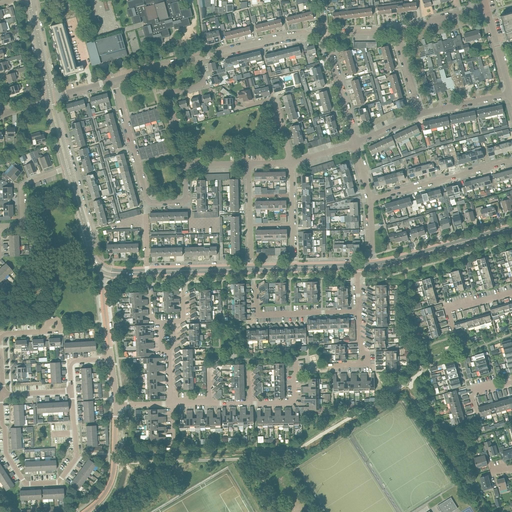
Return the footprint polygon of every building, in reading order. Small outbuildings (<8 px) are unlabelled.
[(136,0),(85,0),(91,20),(138,8),(136,0)] [(143,0),(147,13),(141,14),(142,17),(144,23),(145,24),(147,23),(148,26),(142,27),(147,43),(154,41),(155,43),(163,41),(162,38),(170,36),(168,29),(174,27),(175,30),(190,25),(188,18),(193,17),(190,8),(180,10),(177,0),(143,0)] [(219,8),(219,15),(227,13),(227,9),(227,6),(227,1),(222,1),(222,8),(219,8)] [(375,2),(375,8),(377,8),(378,15),(385,14),(383,4),(379,4),(379,2),(375,2)] [(352,8),(353,18),(359,17),(358,7),(352,8),(351,5),(352,8)] [(301,22),(307,20),(305,13),(305,11),(301,12),(302,14),(299,15),(301,22)] [(305,13),(307,20),(313,19),(312,12),(305,13)] [(511,38),(511,13),(501,17),(507,40),(511,38)] [(299,15),(293,16),(294,23),(301,22),(299,15)] [(294,23),(293,16),(286,18),(288,25),(294,23)] [(4,23),(1,24),(0,23),(0,32),(4,31),(7,30),(5,23),(9,22),(9,23),(11,23),(16,21),(15,17),(11,18),(10,18),(8,19),(3,20),(4,23)] [(268,23),(270,30),(276,28),(274,18),(267,20),(268,23)] [(276,18),(274,18),(276,28),(282,26),(281,20),(277,20),(276,18)] [(53,26),(50,26),(51,30),(53,35),(52,35),(54,43),(55,42),(56,48),(58,55),(60,60),(59,60),(61,67),(62,67),(63,72),(64,76),(69,75),(84,71),(82,66),(76,67),(76,69),(75,69),(75,67),(73,59),(62,23),(53,26)] [(268,23),(262,24),(263,31),(270,30),(268,23)] [(255,26),(256,28),(257,33),(263,31),(262,24),(255,26)] [(224,33),(225,35),(226,40),(232,39),(231,32),(230,29),(227,29),(228,33),(224,33)] [(243,29),(237,30),(239,37),(245,36),(243,29)] [(237,30),(231,32),(232,39),(239,37),(237,30)] [(481,38),(479,30),(464,34),(466,42),(481,38)] [(212,32),(215,43),(221,42),(218,31),(212,32)] [(212,32),(206,34),(209,45),(215,43),(212,32)] [(9,34),(5,36),(0,37),(2,44),(7,43),(13,41),(12,37),(10,37),(9,34)] [(128,56),(121,34),(86,44),(92,66),(128,56)] [(457,38),(451,40),(453,47),(457,62),(461,61),(460,59),(461,58),(457,46),(463,45),(460,35),(456,36),(457,38)] [(447,41),(442,43),(443,50),(447,62),(451,61),(448,49),(453,47),(451,40),(451,38),(447,39),(447,41)] [(438,44),(433,45),(434,52),(438,65),(438,68),(442,66),(441,64),(442,64),(438,51),(443,50),(442,43),(441,40),(437,41),(438,44)] [(429,46),(423,48),(425,55),(426,58),(428,67),(428,68),(429,70),(432,69),(432,66),(433,66),(429,54),(434,52),(433,45),(432,43),(428,44),(429,46)] [(316,55),(316,52),(314,45),(307,47),(309,57),(316,55)] [(425,55),(423,48),(423,45),(419,47),(419,49),(414,50),(414,49),(413,49),(420,73),(424,72),(429,70),(428,68),(424,70),(420,59),(426,58),(425,55)] [(299,47),(293,48),(295,56),(296,57),(301,55),(301,56),(304,55),(303,49),(300,50),(299,47)] [(260,51),(254,53),(256,60),(257,63),(262,61),(260,51)] [(282,51),(276,53),(278,60),(281,59),(282,63),(285,62),(282,51)] [(384,60),(391,58),(389,52),(382,54),(383,57),(381,57),(382,61),(384,60)] [(276,53),(271,54),(273,64),(279,63),(278,60),(276,53)] [(265,55),(266,60),(268,65),(273,64),(271,54),(265,55)] [(243,56),(237,57),(239,64),(240,67),(240,68),(246,66),(243,56)] [(344,58),(346,64),(355,61),(356,61),(354,56),(352,56),(344,58)] [(489,68),(484,70),(480,56),(476,57),(479,69),(480,72),(482,79),(488,78),(488,80),(492,79),(489,68)] [(239,64),(237,57),(232,58),(233,66),(234,66),(234,68),(240,67),(239,64)] [(224,64),(225,69),(226,71),(227,70),(227,72),(234,70),(233,66),(232,58),(226,60),(227,63),(224,64)] [(385,66),(393,64),(391,58),(384,60),(385,62),(383,63),(383,66),(385,66)] [(473,82),(478,80),(479,83),(483,82),(482,79),(480,72),(479,69),(474,70),(471,60),(467,61),(467,63),(469,71),(470,75),(473,82)] [(10,70),(10,69),(10,68),(10,66),(9,65),(8,65),(7,61),(0,63),(0,71),(4,70),(7,69),(7,71),(10,70)] [(346,64),(348,70),(357,67),(358,67),(357,64),(356,64),(355,61),(346,64)] [(461,62),(461,61),(457,62),(460,74),(461,78),(461,77),(463,85),(469,83),(470,85),(473,84),(473,82),(470,75),(469,71),(464,73),(461,61),(461,62)] [(216,70),(217,74),(226,72),(227,72),(227,70),(226,71),(225,69),(221,70),(220,66),(216,67),(215,63),(208,64),(209,72),(216,70)] [(454,87),(460,86),(460,88),(464,87),(463,85),(461,77),(461,78),(460,74),(459,75),(458,70),(454,71),(453,67),(454,67),(453,63),(448,65),(448,68),(451,77),(452,80),(454,87)] [(442,66),(438,68),(439,70),(442,81),(442,83),(443,83),(445,90),(450,88),(451,91),(455,90),(454,87),(452,80),(451,77),(446,78),(443,69),(443,66),(442,66)] [(312,69),(314,75),(322,73),(320,67),(312,69)] [(357,67),(348,70),(349,75),(356,73),(356,70),(359,69),(358,67),(357,67)] [(432,69),(429,70),(432,82),(433,85),(435,92),(441,91),(442,93),(445,92),(445,90),(443,83),(442,83),(442,81),(437,83),(434,72),(433,72),(432,69)] [(17,72),(11,74),(6,76),(8,83),(13,81),(16,80),(15,76),(18,75),(17,72)] [(424,72),(420,73),(426,96),(427,96),(426,95),(432,93),(432,96),(436,95),(435,92),(433,85),(432,82),(427,83),(425,74),(424,72)] [(314,75),(315,81),(323,79),(322,73),(314,75)] [(217,77),(216,77),(211,78),(213,85),(221,83),(220,79),(218,80),(217,77)] [(317,87),(314,88),(314,91),(319,89),(318,87),(323,86),(325,85),(326,84),(325,82),(324,82),(323,79),(315,81),(317,87)] [(272,85),(273,88),(274,93),(282,91),(280,83),(272,85)] [(10,88),(12,94),(19,92),(18,90),(21,89),(20,85),(10,88)] [(261,89),(263,97),(270,95),(269,90),(268,87),(266,88),(265,85),(260,86),(261,89)] [(223,88),(221,87),(221,88),(221,89),(222,90),(221,91),(226,96),(227,95),(231,98),(233,96),(223,88)] [(254,91),(255,94),(256,99),(263,97),(261,89),(254,91)] [(319,93),(320,99),(328,97),(327,91),(326,91),(325,89),(316,91),(317,94),(319,93)] [(238,93),(239,94),(240,98),(243,98),(244,101),(252,100),(250,90),(242,92),(238,93)] [(283,97),(284,103),(292,101),(291,94),(294,93),(294,91),(285,93),(286,96),(283,97)] [(106,102),(107,108),(111,107),(109,101),(110,101),(107,94),(102,95),(104,103),(106,102)] [(98,105),(104,103),(102,95),(96,97),(98,105)] [(202,104),(203,108),(204,112),(208,111),(207,106),(208,105),(208,102),(211,101),(211,99),(210,95),(203,96),(204,103),(202,104)] [(92,106),(98,105),(96,97),(90,98),(91,103),(92,106)] [(190,110),(192,116),(193,124),(197,123),(196,117),(193,118),(193,116),(198,114),(196,108),(200,107),(199,102),(198,97),(191,99),(193,109),(190,110)] [(320,99),(322,105),(330,103),(328,97),(320,99)] [(80,109),(86,108),(86,109),(87,109),(89,117),(93,116),(92,116),(91,110),(89,103),(85,104),(84,100),(78,102),(80,109)] [(188,107),(187,105),(186,100),(179,102),(183,120),(191,119),(189,111),(184,112),(183,108),(188,107)] [(397,105),(398,109),(405,107),(403,100),(393,103),(394,106),(397,105)] [(284,103),(286,109),(294,107),(292,101),(284,103)] [(74,111),(80,109),(78,102),(72,103),(74,111)] [(71,112),(74,111),(72,103),(66,105),(68,113),(69,113),(69,114),(72,114),(71,112)] [(330,103),(322,105),(325,114),(330,112),(329,110),(332,109),(330,103)] [(359,110),(360,116),(370,113),(369,108),(375,107),(374,103),(366,105),(366,108),(359,110)] [(286,109),(288,115),(296,113),(294,107),(286,109)] [(156,121),(162,119),(159,108),(153,110),(156,121)] [(151,122),(156,121),(153,110),(148,111),(151,122)] [(145,124),(151,122),(148,111),(142,113),(145,124)] [(139,126),(145,124),(142,113),(136,115),(139,126)] [(296,113),(288,115),(289,121),(297,119),(296,113)] [(331,113),(321,116),(321,119),(323,118),(325,124),(327,123),(335,121),(336,120),(335,117),(334,117),(333,115),(332,115),(331,113)] [(370,120),(370,121),(371,121),(370,119),(372,119),(370,113),(360,116),(362,122),(370,120)] [(130,116),(133,127),(139,126),(136,115),(132,116),(132,115),(130,115),(131,116),(130,116)] [(291,127),(293,132),(300,130),(303,129),(301,121),(298,122),(299,125),(291,127)] [(416,125),(411,128),(414,135),(420,133),(416,125)] [(6,127),(6,132),(7,136),(14,136),(14,133),(14,128),(10,129),(10,127),(6,127)] [(337,127),(329,129),(331,135),(338,133),(337,127)] [(411,128),(405,131),(408,138),(414,135),(411,128)] [(293,132),(294,138),(302,136),(300,130),(293,132)] [(405,131),(399,133),(403,141),(408,138),(405,131)] [(31,135),(32,140),(35,139),(36,144),(40,143),(45,142),(43,135),(40,136),(39,133),(31,135)] [(399,133),(394,136),(397,143),(403,141),(399,133)] [(490,134),(481,136),(482,142),(485,141),(484,137),(490,136),(490,134)] [(304,144),(306,144),(308,143),(306,139),(303,140),(302,136),(294,138),(296,144),(303,142),(304,144)] [(391,137),(386,140),(389,147),(395,144),(391,137)] [(428,146),(429,148),(435,146),(434,144),(431,145),(429,138),(426,139),(428,146)] [(77,142),(78,148),(86,145),(84,140),(77,142)] [(168,140),(162,142),(165,153),(171,151),(168,140)] [(386,140),(380,142),(385,152),(390,150),(389,147),(386,140)] [(162,142),(156,144),(159,155),(165,153),(162,142)] [(380,142),(374,145),(378,152),(383,150),(384,152),(385,152),(380,142)] [(450,144),(455,161),(458,160),(459,165),(465,163),(463,155),(460,156),(459,152),(456,153),(455,151),(454,146),(453,146),(452,143),(450,144)] [(156,144),(150,145),(153,156),(159,155),(156,144)] [(445,160),(447,168),(453,166),(452,162),(455,161),(450,144),(447,144),(443,145),(444,149),(448,148),(450,156),(444,158),(445,160)] [(486,145),(488,152),(489,156),(495,155),(493,147),(492,144),(486,145)] [(505,144),(499,145),(501,153),(508,151),(505,144)] [(145,147),(148,158),(153,156),(150,145),(145,147)] [(378,152),(374,145),(368,147),(372,155),(378,152)] [(499,145),(493,147),(495,155),(501,153),(499,145)] [(143,147),(139,148),(142,160),(148,158),(145,147),(143,147)] [(475,149),(478,159),(484,158),(481,150),(481,147),(475,149)] [(79,150),(80,156),(88,154),(87,148),(79,150)] [(41,152),(40,149),(37,150),(33,151),(36,159),(39,157),(40,158),(40,159),(43,169),(52,166),(50,161),(49,161),(49,160),(49,159),(48,155),(43,157),(43,156),(40,155),(39,155),(38,153),(41,152)] [(469,151),(472,161),(478,159),(475,149),(474,149),(469,151)] [(29,174),(36,171),(35,167),(38,166),(36,159),(33,151),(29,153),(32,162),(26,165),(27,169),(29,174)] [(463,155),(465,163),(472,161),(469,151),(465,152),(465,154),(463,155)] [(118,162),(126,160),(124,153),(116,156),(118,162)] [(105,161),(106,165),(108,165),(107,160),(111,159),(110,159),(115,157),(114,154),(110,155),(104,157),(105,161)] [(403,162),(403,163),(404,165),(407,164),(406,160),(412,158),(411,156),(405,158),(402,159),(403,162)] [(431,164),(427,165),(429,173),(435,171),(434,167),(437,166),(434,156),(431,157),(431,159),(430,160),(431,164)] [(437,158),(435,159),(437,166),(439,165),(441,170),(447,168),(445,160),(442,161),(441,157),(437,158)] [(82,162),(84,168),(91,165),(90,160),(82,162)] [(120,168),(127,165),(126,160),(118,162),(120,168)] [(10,171),(17,177),(21,173),(17,169),(19,167),(15,163),(13,162),(11,165),(8,169),(10,171)] [(337,170),(338,173),(348,169),(348,167),(349,166),(348,164),(347,164),(347,163),(340,165),(340,169),(337,170)] [(84,168),(85,173),(93,171),(91,165),(84,168)] [(427,165),(420,167),(423,174),(429,173),(427,165)] [(407,167),(409,173),(410,178),(416,176),(414,168),(411,169),(411,166),(407,167)] [(420,167),(414,168),(416,176),(423,174),(420,167)] [(4,180),(5,179),(7,180),(9,178),(13,182),(17,177),(10,171),(8,169),(4,173),(3,173),(0,176),(0,178),(2,180),(4,180)] [(340,179),(350,176),(350,175),(351,175),(350,172),(349,172),(348,169),(338,173),(339,176),(340,175),(341,178),(340,179)] [(402,172),(402,170),(398,171),(399,172),(396,173),(398,181),(405,179),(402,171),(402,172)] [(507,171),(500,173),(503,181),(509,179),(507,171)] [(396,173),(390,175),(392,183),(398,181),(396,173)] [(495,179),(492,180),(495,188),(498,187),(497,185),(499,184),(499,182),(500,181),(500,182),(501,183),(502,183),(503,183),(502,181),(503,181),(500,173),(494,175),(495,179)] [(86,176),(88,182),(95,180),(94,174),(86,176)] [(390,175),(384,176),(386,184),(392,183),(390,175)] [(352,182),(350,176),(340,179),(342,185),(352,182)] [(386,184),(384,176),(378,178),(377,177),(373,178),(375,187),(380,185),(380,186),(386,184)] [(489,176),(482,178),(484,186),(487,185),(488,189),(492,188),(492,189),(495,188),(492,180),(490,180),(489,176)] [(482,178),(476,180),(478,187),(484,186),(482,178)] [(88,182),(89,188),(97,185),(95,180),(88,182)] [(476,180),(470,181),(472,189),(478,187),(476,180)] [(465,187),(462,188),(464,196),(465,196),(464,196),(467,195),(467,193),(466,191),(472,189),(470,181),(464,183),(465,187)] [(352,182),(341,185),(343,191),(343,190),(344,191),(354,188),(352,182)] [(121,192),(134,188),(132,183),(124,185),(126,190),(121,192)] [(2,194),(12,193),(11,187),(6,187),(6,184),(1,185),(0,184),(0,190),(2,190),(2,194)] [(89,188),(91,193),(99,191),(97,185),(89,188)] [(458,185),(452,186),(454,195),(460,194),(461,197),(464,196),(462,188),(459,189),(458,185)] [(447,202),(449,202),(448,198),(455,197),(454,195),(452,186),(445,188),(447,192),(444,193),(447,202)] [(344,191),(345,197),(348,196),(355,194),(354,188),(344,191)] [(440,189),(434,191),(436,199),(438,199),(439,202),(441,201),(441,204),(445,203),(446,207),(447,206),(446,202),(447,202),(444,193),(441,193),(440,189)] [(430,190),(427,191),(428,193),(430,203),(436,202),(436,201),(436,199),(434,191),(431,192),(430,190)] [(0,202),(6,202),(6,199),(12,199),(12,193),(2,194),(2,199),(0,199),(0,202)] [(428,193),(421,194),(423,202),(426,201),(427,204),(430,203),(428,193)] [(334,202),(332,194),(329,195),(326,195),(326,204),(334,202)] [(416,200),(413,201),(416,210),(419,210),(418,207),(421,206),(421,203),(423,202),(421,194),(415,196),(416,200)] [(501,202),(503,207),(504,212),(511,210),(510,205),(511,204),(511,201),(510,196),(507,197),(508,200),(501,202)] [(410,198),(404,199),(406,207),(412,205),(412,208),(413,211),(416,210),(413,201),(411,202),(410,198)] [(350,209),(357,209),(357,203),(354,203),(354,199),(347,200),(347,203),(349,203),(350,209)] [(404,199),(397,201),(399,209),(406,207),(404,199)] [(101,200),(93,202),(95,208),(103,206),(101,200)] [(137,200),(129,202),(131,208),(138,206),(137,200)] [(397,201),(391,203),(393,210),(399,209),(397,201)] [(0,207),(3,208),(3,211),(13,211),(12,205),(7,205),(6,202),(0,202),(0,207)] [(491,207),(487,208),(490,216),(496,214),(495,211),(500,210),(497,202),(491,204),(491,207)] [(393,210),(391,203),(385,204),(387,212),(388,214),(394,212),(393,211),(393,210)] [(475,208),(476,211),(477,216),(482,215),(482,218),(490,216),(487,208),(483,209),(482,206),(475,208)] [(441,226),(441,227),(442,230),(450,227),(447,217),(449,217),(448,210),(447,208),(444,209),(444,211),(443,211),(445,217),(439,219),(440,221),(441,226)] [(466,219),(466,220),(467,223),(475,220),(472,212),(469,212),(469,210),(468,210),(467,210),(465,210),(464,211),(464,212),(466,219)] [(0,217),(0,220),(7,220),(7,217),(13,217),(13,211),(3,211),(3,217),(0,217)] [(429,229),(428,229),(428,230),(429,230),(430,233),(437,231),(435,224),(438,223),(436,218),(435,212),(431,213),(432,217),(429,218),(431,224),(428,225),(429,229)] [(455,226),(462,224),(460,219),(458,213),(452,214),(455,226)] [(106,217),(98,219),(100,225),(101,225),(102,226),(107,225),(107,223),(109,223),(111,222),(111,219),(107,220),(106,217)] [(419,225),(416,226),(419,236),(425,234),(423,227),(420,228),(419,225)] [(411,230),(411,233),(413,238),(419,236),(416,226),(417,229),(411,230)] [(402,241),(399,230),(396,231),(397,234),(393,235),(393,233),(388,234),(390,241),(395,240),(395,243),(402,241)] [(401,230),(399,230),(402,241),(405,240),(405,241),(407,241),(407,240),(407,239),(408,239),(406,234),(406,232),(402,233),(401,230)] [(314,246),(303,247),(304,255),(308,254),(308,253),(312,253),(314,252),(314,246)] [(5,264),(2,267),(8,274),(12,271),(5,264)] [(2,267),(0,268),(0,273),(5,278),(8,274),(2,267)] [(482,280),(483,285),(493,282),(498,281),(497,278),(492,280),(491,277),(482,280)] [(481,286),(482,290),(499,286),(498,283),(493,285),(493,282),(483,285),(481,286)] [(420,286),(422,291),(434,288),(439,287),(438,284),(433,286),(433,283),(423,286),(420,286)] [(426,295),(426,296),(435,293),(440,292),(440,289),(435,291),(434,288),(422,291),(423,296),(426,295)] [(504,313),(509,312),(506,299),(504,299),(505,304),(501,305),(503,314),(504,313)] [(504,315),(504,313),(503,314),(501,305),(498,306),(497,301),(494,302),(498,315),(497,315),(498,317),(504,315)] [(422,316),(433,313),(432,307),(421,310),(422,316)] [(424,322),(427,321),(435,318),(433,313),(422,316),(424,322)] [(483,316),(485,324),(492,322),(489,314),(483,316)] [(480,325),(481,328),(486,327),(485,324),(483,316),(477,317),(480,325)] [(472,319),(474,327),(480,325),(477,317),(472,319)] [(427,321),(428,327),(437,324),(435,318),(427,321)] [(466,321),(468,329),(474,327),(472,319),(466,321)] [(462,330),(468,329),(466,321),(460,322),(462,330)] [(454,324),(457,334),(463,332),(462,330),(460,322),(454,324)] [(428,327),(430,332),(438,330),(437,324),(428,327)] [(428,336),(429,339),(440,336),(438,330),(430,332),(431,335),(428,336)] [(54,346),(54,338),(49,339),(49,341),(46,341),(46,347),(54,346)] [(60,338),(54,338),(54,346),(63,346),(62,340),(62,338),(60,338)] [(32,342),(29,342),(30,351),(38,350),(38,347),(37,339),(32,340),(32,342)] [(43,339),(37,339),(38,347),(46,347),(46,341),(43,341),(43,339)] [(502,342),(503,348),(511,345),(511,342),(511,341),(511,339),(510,340),(502,342)] [(13,349),(21,348),(21,340),(15,341),(15,343),(12,343),(13,349)] [(21,340),(21,351),(30,351),(29,342),(26,342),(26,340),(21,340)] [(474,356),(476,361),(485,358),(484,355),(488,354),(487,352),(483,353),(474,356)] [(475,366),(477,366),(486,363),(485,360),(489,359),(489,357),(485,358),(476,361),(473,361),(475,366)] [(458,363),(458,361),(454,362),(454,361),(442,365),(444,370),(455,367),(454,364),(458,363)] [(477,366),(479,371),(488,368),(487,365),(491,364),(490,362),(486,363),(477,366)] [(19,367),(17,368),(17,373),(28,373),(28,367),(31,367),(30,364),(25,364),(19,365),(19,367)] [(444,370),(445,375),(457,372),(456,369),(460,368),(459,366),(455,367),(444,370)] [(479,371),(480,376),(489,373),(488,370),(492,369),(491,367),(488,368),(479,371)] [(445,375),(446,380),(458,377),(457,374),(461,373),(460,371),(457,372),(445,375)] [(20,379),(20,381),(26,381),(25,378),(28,378),(28,373),(17,373),(18,379),(20,379)] [(446,380),(448,385),(450,384),(459,382),(459,379),(462,378),(462,376),(458,377),(446,380)] [(448,385),(449,390),(461,387),(460,384),(464,383),(463,381),(459,382),(450,384),(448,385)] [(445,399),(457,396),(467,393),(466,390),(460,392),(460,391),(456,392),(456,390),(443,394),(445,399)] [(487,401),(488,405),(491,414),(496,413),(493,403),(491,394),(488,394),(489,400),(487,401)] [(447,404),(449,403),(459,401),(457,396),(445,399),(446,404),(447,404)] [(309,407),(298,407),(299,418),(310,418),(310,410),(320,410),(320,405),(309,405),(309,407)] [(483,406),(486,416),(487,419),(492,417),(491,414),(488,405),(483,406)] [(465,417),(465,415),(463,416),(453,418),(455,423),(468,420),(468,419),(467,417),(465,417)] [(87,447),(92,447),(93,450),(102,450),(102,446),(97,446),(97,441),(87,442),(87,447)] [(484,443),(486,449),(486,450),(489,449),(491,456),(498,454),(495,445),(491,447),(490,441),(484,443)] [(511,458),(509,447),(504,449),(503,446),(498,448),(500,454),(503,453),(505,460),(511,458)] [(486,450),(486,449),(483,449),(484,451),(480,453),(481,456),(474,458),(477,468),(478,470),(481,469),(481,467),(487,465),(485,458),(488,457),(486,450)] [(88,459),(85,463),(93,469),(96,465),(88,459)] [(85,463),(82,468),(90,474),(93,469),(85,463)] [(82,468),(79,472),(87,478),(90,474),(82,468)] [(0,476),(0,482),(8,477),(5,472),(0,476)] [(79,472),(76,476),(84,482),(87,478),(79,472)] [(76,476),(73,480),(81,486),(84,482),(76,476)] [(483,489),(488,487),(489,489),(493,488),(492,486),(491,481),(489,482),(487,476),(480,478),(481,483),(483,489)] [(0,482),(3,487),(11,481),(8,477),(0,482)] [(497,480),(498,485),(500,491),(506,489),(507,491),(510,491),(508,484),(507,479),(502,480),(502,479),(497,480)] [(70,484),(78,490),(81,486),(73,480),(70,484)] [(3,487),(6,491),(14,485),(11,481),(3,487)] [(451,498),(437,506),(441,511),(451,511),(457,508),(451,498)]
